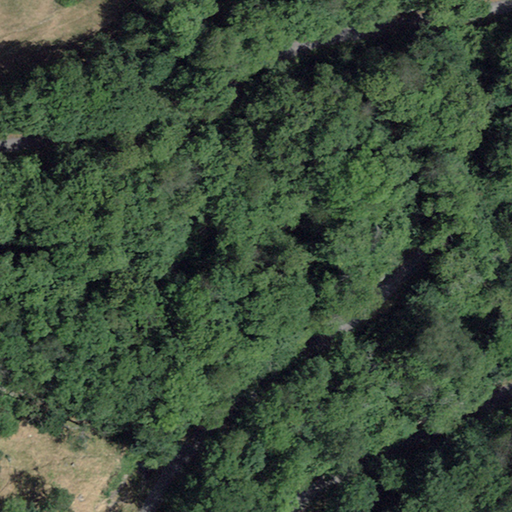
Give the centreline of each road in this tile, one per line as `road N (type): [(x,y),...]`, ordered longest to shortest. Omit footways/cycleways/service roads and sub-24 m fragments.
road 1 (unclassified): [(511,6),(313,43),(167,114),(0,145)]
road 2 (unclassified): [(146,511),(166,473),(252,392),(511,191)]
road 3 (unclassified): [(511,393),(306,490),(283,511)]
